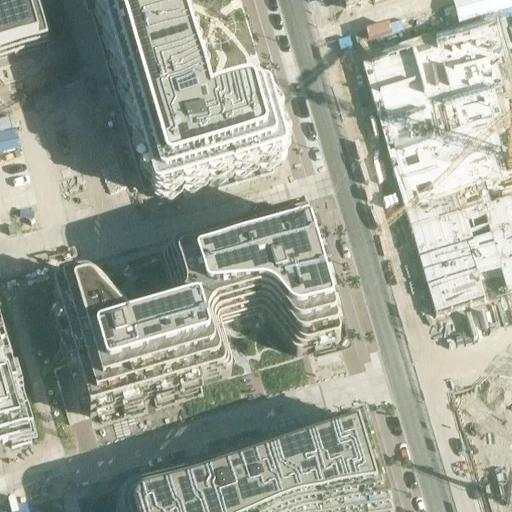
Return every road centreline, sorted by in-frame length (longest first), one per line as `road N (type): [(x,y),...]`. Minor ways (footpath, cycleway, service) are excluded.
road 1 (residential): [(0,496),(400,373)]
road 2 (tertiary): [(304,53),(400,373)]
road 3 (residential): [(487,0),(304,53)]
road 4 (tertiary): [(400,373),(439,511)]
